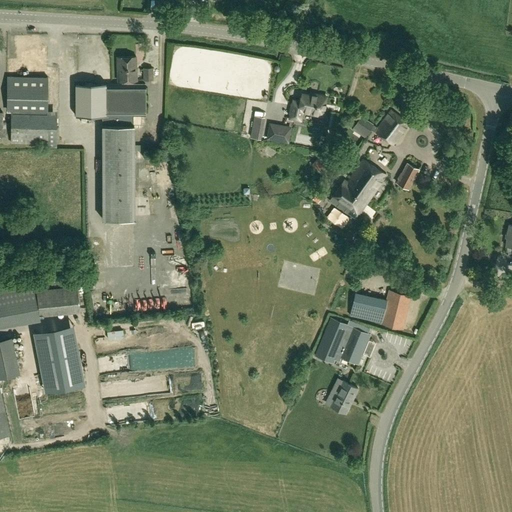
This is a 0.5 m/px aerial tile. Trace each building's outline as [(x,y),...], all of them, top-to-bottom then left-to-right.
[(27,57),(28,61),(39,58),(35,44),(11,51),(13,57),(18,55),(19,59),(27,57)] [(117,56),(117,80),(136,80),(136,56),(117,56)] [(153,68),(143,67),(143,80),(153,80),(153,68)] [(103,115),(103,125),(132,125),(142,125),(142,114),(146,114),(145,83),(107,84),(107,75),(87,75),(87,84),(77,84),(78,115),(103,115)] [(47,143),(48,110),(48,105),(48,77),(7,76),(7,105),(12,105),(11,143),(47,143)] [(302,110),(322,114),(326,96),(317,94),(316,96),(302,92),(300,101),(294,100),(290,116),(300,118),(302,110)] [(393,144),(409,123),(391,109),(375,131),(393,144)] [(268,118),(258,116),(255,135),(265,137),(268,118)] [(361,116),(353,128),(364,136),(369,128),(374,132),(377,127),(361,116)] [(270,122),(266,139),(289,143),(292,126),(270,122)] [(133,218),(132,125),(103,125),(105,219),(133,218)] [(344,179),(333,195),(328,201),(354,219),(385,176),(363,159),(347,182),(344,179)] [(408,188),(418,168),(408,162),(397,182),(408,188)] [(39,312),(79,309),(77,287),(37,290),(39,312)] [(40,319),(34,290),(26,292),(32,320),(40,319)] [(389,290),(381,322),(403,328),(411,295),(389,290)] [(359,363),(370,333),(372,330),(357,324),(355,327),(350,325),(338,354),(359,363)] [(125,336),(125,328),(109,329),(110,337),(125,336)] [(400,354),(410,358),(416,341),(392,333),(388,343),(403,348),(400,354)] [(0,438),(11,436),(0,387),(0,377),(20,373),(12,336),(0,338),(0,438)] [(34,390),(59,389),(59,377),(34,379),(34,390)] [(358,388),(343,381),(337,378),(325,401),(331,404),(346,412),(358,388)] [(29,383),(22,386),(26,394),(33,390),(29,383)] [(105,404),(103,393),(94,395),(96,405),(105,404)] [(76,422),(83,418),(81,413),(73,417),(76,422)] [(34,430),(38,445),(45,443),(42,428),(34,430)]
